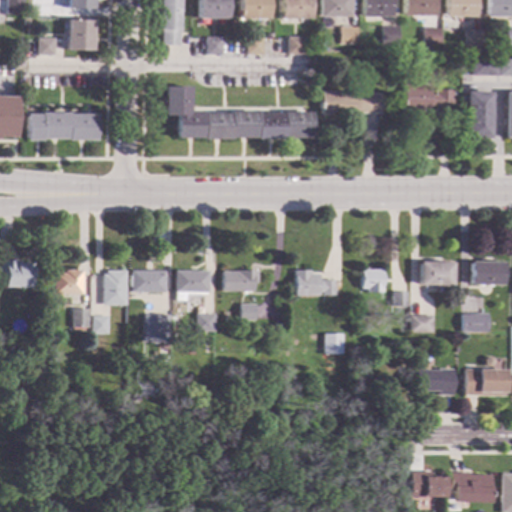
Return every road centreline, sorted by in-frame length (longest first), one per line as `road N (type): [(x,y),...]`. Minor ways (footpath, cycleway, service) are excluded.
road 1 (tertiary): [(405,193),(123,195)]
road 2 (residential): [(125,0),(123,195)]
road 3 (tertiary): [(123,195),(0,179)]
road 4 (tertiary): [(0,205),(123,195)]
